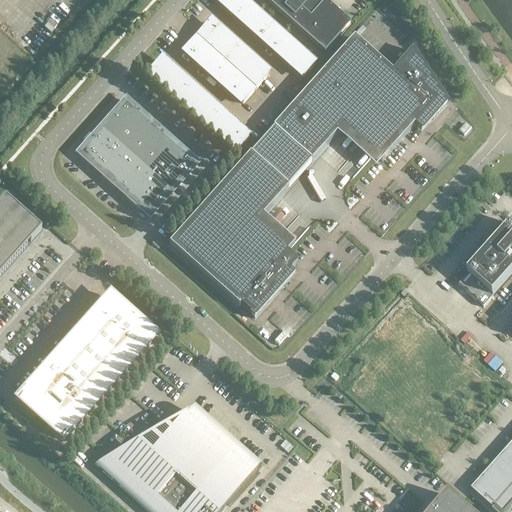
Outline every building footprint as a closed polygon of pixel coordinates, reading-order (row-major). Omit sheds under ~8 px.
[(244,0),(216,0),(303,78),(316,64),(244,0)] [(315,0),(262,0),(324,55),(347,28),(315,0)] [(208,25),(184,52),(243,105),(267,77),(208,25)] [(354,39),(273,130),(311,164),(343,128),(382,163),(426,114),(433,121),(446,105),(412,52),(392,74),(354,39)] [(247,141),(159,62),(147,76),(235,154),(247,141)] [(112,117),(114,119),(104,130),(102,128),(78,156),(90,167),(92,165),(103,175),(101,177),(114,188),(115,186),(127,196),(125,198),(149,219),(163,204),(162,203),(172,192),(173,193),(197,166),(185,155),(184,156),(172,146),(174,145),(161,134),(160,135),(149,125),(150,124),(126,102),(112,117)] [(464,137),(472,129),(466,124),(459,132),(464,137)] [(250,156),(169,246),(239,308),(240,307),(255,320),(289,281),(285,278),(295,267),(284,258),(287,254),(256,226),(288,190),(250,156)] [(0,283),(30,250),(28,248),(31,244),(33,246),(44,234),(5,198),(0,203),(0,283)] [(511,226),(468,276),(493,298),(511,276),(511,226)] [(157,239),(152,244),(158,250),(163,245),(157,239)] [(81,422),(156,339),(133,318),(126,326),(103,306),(36,381),(34,380),(19,396),(68,440),(83,423),(81,422)] [(96,467),(146,511),(223,511),(258,474),(191,414),(150,460),(131,448),(96,467)] [(511,446),(472,491),(495,511),(511,511),(511,446)] [(466,511),(448,496),(435,511),(466,511)]
